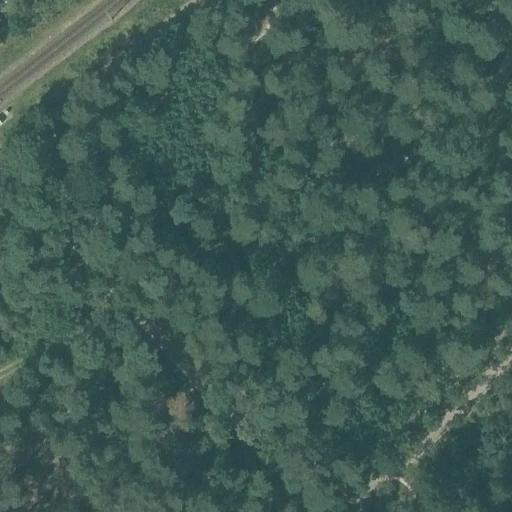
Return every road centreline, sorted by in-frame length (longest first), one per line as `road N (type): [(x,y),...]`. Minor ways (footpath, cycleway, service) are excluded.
road 1 (unknown): [(201,0),(63,108),(53,157),(120,228),(228,367),(356,499),(356,511)]
road 2 (unclassified): [(314,511),(71,236),(0,176)]
road 3 (track): [(511,352),(388,473)]
road 4 (track): [(116,288),(0,366)]
